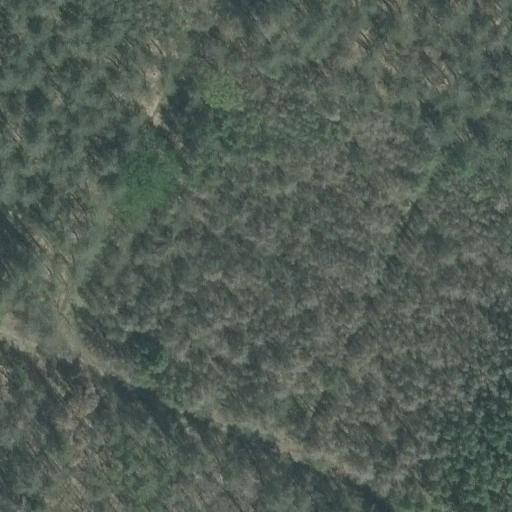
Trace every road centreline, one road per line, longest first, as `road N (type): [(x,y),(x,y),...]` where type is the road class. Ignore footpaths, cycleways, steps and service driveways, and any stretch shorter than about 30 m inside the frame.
road 1 (track): [(0,328),(413,511)]
road 2 (track): [(54,352),(221,0)]
